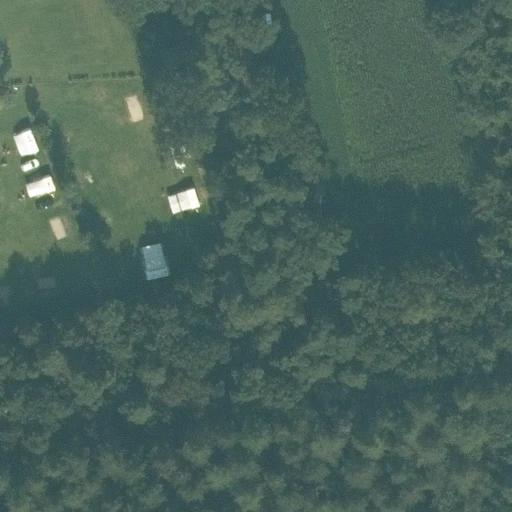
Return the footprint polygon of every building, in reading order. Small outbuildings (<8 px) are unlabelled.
[(80,124),(51,132),(56,148),(85,139),(80,124)] [(34,129),(14,132),(17,152),(37,149),(34,129)] [(73,164),(78,178),(107,168),(102,155),(73,164)] [(28,177),(36,198),(58,189),(50,168),(28,177)] [(72,213),(50,217),(54,236),(75,232),(72,213)] [(137,274),(158,272),(156,250),(135,252),(137,274)] [(135,254),(127,255),(128,277),(136,277),(135,254)]
